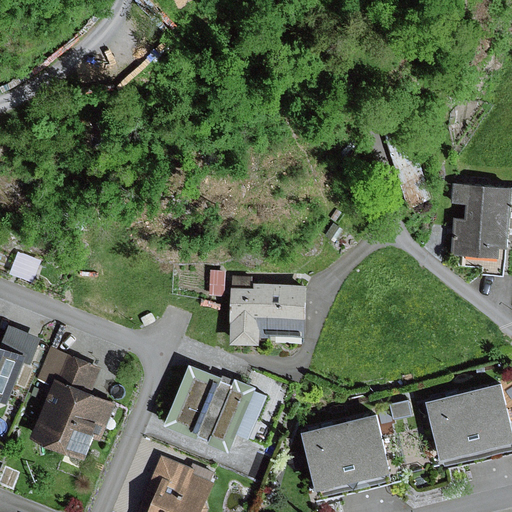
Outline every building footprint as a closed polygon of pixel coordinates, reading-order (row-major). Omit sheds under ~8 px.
[(511,185),(455,181),(453,200),(470,201),(468,217),(457,216),(454,252),(461,253),(460,264),(485,266),(484,273),(506,275),(509,247),(511,247),(511,185)] [(20,251),(12,272),(34,280),(42,260),(20,251)] [(226,270),(211,269),(210,294),(226,295),(226,270)] [(256,287),(234,286),(232,343),(260,344),(261,333),(307,335),(309,284),(256,282),(256,287)] [(11,325),(4,342),(28,352),(25,360),(33,363),(43,337),(11,325)] [(4,342),(0,340),(0,397),(10,401),(25,360),(28,352),(4,342)] [(57,384),(70,353),(52,346),(39,377),(57,384)] [(107,368),(70,353),(57,384),(35,436),(87,457),(96,435),(103,438),(119,401),(97,392),(107,368)] [(259,383),(191,361),(168,422),(232,448),(259,383)] [(511,408),(504,380),(431,400),(448,463),(511,445),(511,408)] [(410,400),(393,403),(396,418),(413,414),(410,400)] [(378,411),(305,430),(322,494),(395,475),(378,411)] [(195,466),(161,453),(137,511),(207,511),(210,506),(207,502),(216,481),(193,472),(195,466)]
